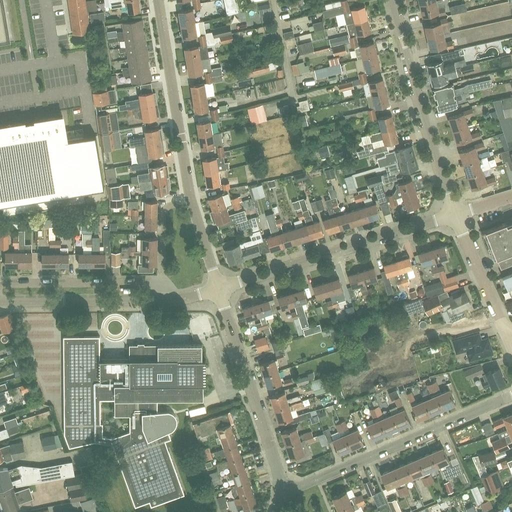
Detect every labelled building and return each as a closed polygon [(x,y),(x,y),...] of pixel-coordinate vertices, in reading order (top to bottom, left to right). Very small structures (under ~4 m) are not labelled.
[(68,0),(72,23),(87,21),(84,0),(68,0)] [(91,0),(86,1),(87,12),(97,10),(95,0),(91,0)] [(140,10),(138,0),(123,0),(110,2),(111,9),(128,6),(129,12),(140,10)] [(238,12),(234,0),(223,0),(227,15),(238,12)] [(303,5),(301,0),(287,0),(290,9),(303,5)] [(438,9),(436,1),(420,5),(423,16),(438,13),(439,15),(446,14),(444,8),(438,9)] [(343,11),(342,6),(323,11),(324,18),(344,13),(345,18),(346,24),(367,19),(364,6),(349,9),(349,10),(343,11)] [(181,25),(195,23),(193,9),(179,11),(181,25)] [(104,12),(90,14),(92,23),(106,21),(104,12)] [(452,21),(448,22),(447,18),(440,20),(441,22),(425,26),(428,38),(444,34),(446,34),(450,32),(449,27),(454,26),(452,21)] [(346,24),(350,37),(356,36),(358,35),(371,32),(367,19),(346,24)] [(114,37),(117,36),(144,32),(142,20),(122,23),(123,31),(117,32),(116,30),(114,31),(113,29),(107,30),(108,37),(114,36),(114,37)] [(72,23),(74,35),(89,33),(87,21),(72,23)] [(205,33),(203,21),(195,23),(181,25),(183,38),(196,36),(199,36),(199,41),(206,40),(212,39),(220,36),(232,34),(229,24),(212,28),(213,32),(205,33)] [(315,32),(324,29),(322,21),(313,23),(315,32)] [(144,32),(117,36),(118,41),(125,39),(126,47),(146,44),(144,32)] [(232,34),(220,36),(222,43),(233,40),(232,34)] [(446,34),(444,34),(428,38),(431,50),(446,46),(447,49),(454,47),(452,41),(446,42),(444,34),(446,34)] [(309,35),(297,38),(299,44),(310,41),(309,35)] [(340,37),(342,44),(350,42),(348,35),(340,37)] [(200,60),(210,58),(209,58),(207,45),(213,44),(212,39),(206,40),(199,41),(200,46),(198,46),(185,49),(187,62),(200,60)] [(357,60),(363,58),(377,55),(373,42),(359,46),(354,47),(357,60)] [(345,45),(332,48),(334,55),(346,52),(346,49),(352,47),(351,43),(344,44),(345,45)] [(146,44),(126,47),(119,48),(120,52),(126,51),(128,59),(147,56),(146,44)] [(312,45),(298,49),(300,54),(314,51),(312,45)] [(460,54),(459,49),(454,50),(454,51),(443,53),(445,60),(461,55),(461,54),(460,54)] [(377,55),(363,58),(367,72),(380,68),(377,55)] [(147,56),(128,59),(129,67),(122,68),(123,72),(149,68),(147,56)] [(211,71),(205,73),(205,78),(212,77),(212,76),(222,74),(221,66),(211,68),(210,58),(200,60),(187,62),(189,75),(202,73),(202,72),(211,71)] [(294,75),(308,71),(305,61),(292,65),(294,75)] [(428,67),(427,67),(428,71),(429,71),(430,75),(456,68),(454,63),(444,66),(443,61),(432,63),(432,64),(427,65),(428,67)] [(342,72),(340,64),(326,67),(328,75),(342,72)] [(456,68),(430,75),(431,79),(430,79),(431,83),(432,83),(433,85),(448,81),(447,76),(457,73),(457,75),(462,73),(463,74),(475,70),(474,68),(473,64),(466,66),(456,68)] [(246,77),(270,71),(268,65),(245,71),(246,77)] [(149,68),(123,72),(123,76),(130,75),(131,83),(151,80),(149,68)] [(456,87),(474,83),(473,77),(454,82),(456,87)] [(255,85),(258,97),(283,91),(280,79),(255,85)] [(369,82),(372,95),(386,92),(382,79),(369,82)] [(340,92),(354,88),(353,86),(352,81),(338,84),(340,92)] [(447,86),(433,90),(435,100),(461,93),(466,92),(468,92),(473,91),(487,87),(485,81),(468,84),(462,87),(454,90),(453,85),(448,87),(447,86)] [(193,99),(206,97),(204,83),(191,86),(193,99)] [(107,91),(94,93),(93,93),(95,106),(114,103),(112,90),(107,91)] [(468,92),(466,92),(468,100),(470,99),(475,98),(473,91),(468,92)] [(119,110),(128,109),(141,107),(157,105),(155,93),(153,93),(153,92),(139,94),(140,98),(125,101),(125,104),(118,105),(119,110)] [(372,95),(376,108),(389,105),(386,92),(372,95)] [(461,93),(435,100),(438,111),(453,107),(457,106),(456,104),(457,103),(457,102),(457,100),(462,99),(461,93)] [(511,95),(493,100),(498,116),(504,133),(507,141),(511,139),(511,117),(511,115),(511,95)] [(206,97),(193,99),(195,112),(208,110),(206,97)] [(297,102),(299,111),(310,109),(308,99),(297,102)] [(250,118),(252,124),(262,121),(261,116),(265,115),(262,104),(252,107),(254,117),(250,118)] [(157,105),(141,107),(128,109),(129,115),(135,114),(135,117),(143,119),(143,120),(157,118),(157,116),(159,116),(157,105)] [(453,131),(468,126),(465,117),(474,114),(472,109),(462,112),(463,113),(448,118),(453,131)] [(99,133),(112,131),(110,113),(97,115),(99,133)] [(381,131),(395,128),(391,115),(378,118),(381,131)] [(0,205),(2,205),(3,216),(86,202),(84,191),(104,188),(96,135),(66,140),(62,117),(0,126),(0,205)] [(218,133),(212,134),(210,121),(197,123),(199,136),(212,134),(218,133)] [(468,126),(453,131),(457,144),(471,139),(472,140),(481,137),(480,132),(471,135),(468,126)] [(145,130),(146,136),(132,138),(133,146),(141,145),(147,144),(161,141),(160,136),(162,136),(161,129),(159,129),(159,128),(145,130)] [(373,147),(357,152),(359,158),(378,153),(384,151),(383,146),(385,145),(398,141),(395,128),(381,131),(369,135),(371,142),(372,142),(373,147)] [(100,134),(102,151),(108,150),(115,149),(113,132),(100,134)] [(212,134),(199,136),(201,150),(214,147),(213,139),(220,137),(219,133),(218,133),(212,134)] [(147,144),(149,157),(163,155),(161,141),(147,144)] [(474,147),(460,151),(464,164),(479,159),(476,150),(485,147),(483,142),(473,145),(474,147)] [(385,154),(386,156),(377,159),(380,167),(385,165),(385,166),(407,159),(415,157),(412,145),(395,150),(395,151),(385,154)] [(510,153),(511,153),(510,150),(500,153),(503,160),(511,157),(510,153)] [(387,173),(381,175),(366,179),(369,188),(374,186),(379,185),(383,183),(390,182),(397,180),(395,173),(400,171),(401,172),(418,167),(415,157),(407,159),(385,166),(387,173)] [(487,157),(479,159),(464,164),(464,165),(465,165),(468,176),(483,171),(488,169),(491,168),(487,157)] [(203,160),(205,173),(218,171),(229,169),(228,163),(217,164),(216,158),(203,160)] [(152,172),(149,173),(144,173),(144,175),(138,176),(139,182),(167,177),(166,172),(168,172),(167,166),(165,166),(165,164),(151,166),(152,172)] [(333,167),(325,169),(328,179),(336,177),(333,167)] [(220,184),(218,171),(205,173),(207,187),(220,184)] [(483,171),(468,176),(472,189),(486,185),(486,186),(496,183),(495,177),(486,180),(483,171)] [(307,179),(305,173),(294,176),(296,182),(307,179)] [(116,174),(106,175),(108,186),(118,184),(116,174)] [(167,183),(167,177),(139,182),(140,190),(154,188),(155,193),(169,191),(168,189),(171,189),(170,183),(167,183)] [(403,196),(403,197),(416,192),(412,179),(395,184),(396,188),(394,193),(394,194),(387,196),(386,190),(381,192),(379,185),(374,186),(376,193),(380,205),(388,202),(389,201),(396,199),(396,198),(403,196)] [(109,198),(124,198),(122,184),(118,184),(108,186),(109,198)] [(251,187),(254,199),(265,195),(262,184),(251,187)] [(342,214),(340,207),(339,207),(335,196),(334,197),(331,186),(327,188),(331,198),(332,202),(334,209),(336,216),(340,229),(353,225),(349,211),(342,214)] [(366,189),(358,191),(361,201),(366,199),(366,198),(368,197),(366,189)] [(403,197),(405,202),(402,203),(405,212),(413,209),(412,207),(420,205),(416,192),(403,197)] [(222,194),(209,198),(213,211),(226,206),(222,194)] [(124,198),(111,199),(111,206),(124,206),(124,198)] [(304,198),(299,200),(298,200),(304,218),(306,225),(310,238),(323,234),(319,221),(313,223),(311,215),(310,216),(308,210),(307,210),(304,198)] [(334,209),(332,202),(331,198),(325,200),(330,218),(323,220),(327,233),(340,229),(336,216),(334,209)] [(321,199),(315,201),(318,210),(324,209),(321,199)] [(304,218),(298,200),(292,202),(295,210),(296,210),(299,220),(304,218)] [(146,201),(145,215),(157,214),(157,201),(146,201)] [(391,213),(388,202),(380,205),(383,215),(391,213)] [(362,207),(366,221),(380,217),(376,203),(362,207)] [(236,223),(247,220),(244,210),(229,215),(226,206),(213,211),(214,216),(212,216),(214,223),(216,222),(217,224),(217,223),(219,229),(235,223),(236,223)] [(366,221),(362,207),(349,211),(353,225),(366,221)] [(283,246),(273,213),(266,215),(272,235),(266,237),(270,250),(283,246)] [(280,218),(275,220),(273,213),(283,246),(297,242),(293,229),(283,232),(281,225),(282,224),(280,218)] [(145,228),(147,228),(157,228),(157,214),(145,215),(145,228)] [(236,223),(235,223),(238,231),(251,227),(253,226),(251,218),(247,220),(236,223)] [(508,226),(506,222),(485,230),(488,236),(485,237),(489,246),(491,245),(493,250),(491,251),(494,259),(496,258),(500,268),(511,263),(511,222),(510,223),(511,225),(508,226)] [(310,238),(306,225),(293,229),(297,242),(310,238)] [(99,237),(93,237),(92,237),(92,239),(92,247),(92,254),(92,265),(106,265),(106,255),(111,255),(110,244),(109,230),(103,230),(104,254),(99,254),(99,237)] [(229,263),(230,263),(232,265),(237,263),(237,261),(244,259),(244,258),(259,254),(260,253),(258,244),(263,242),(262,239),(260,232),(253,234),(252,234),(250,235),(252,240),(253,245),(246,248),(244,242),(239,244),(237,244),(235,245),(225,248),(227,256),(226,257),(227,262),(229,262),(229,263)] [(0,238),(0,248),(9,248),(9,238),(0,238)] [(143,238),(143,251),(157,251),(157,238),(143,238)] [(431,250),(435,261),(448,257),(444,246),(431,250)] [(435,261),(431,250),(419,254),(422,265),(429,263),(434,276),(439,275),(435,261)] [(157,251),(143,251),(143,265),(148,265),(153,265),(157,265),(157,251)] [(19,266),(19,252),(5,252),(5,266),(19,266)] [(19,252),(19,266),(32,266),(32,252),(19,252)] [(111,253),(111,266),(121,266),(120,253),(111,253)] [(55,265),(55,254),(42,254),(42,265),(55,265)] [(69,254),(55,254),(55,265),(69,266),(69,254)] [(79,265),(92,265),(92,254),(84,254),(79,254),(79,265)] [(403,259),(396,261),(400,272),(404,285),(407,284),(409,284),(407,278),(409,277),(407,270),(411,268),(413,268),(412,268),(409,257),(408,257),(407,254),(402,256),(403,259)] [(387,276),(382,277),(384,282),(389,280),(388,275),(394,274),(400,292),(406,290),(404,285),(400,272),(396,261),(384,264),(385,270),(387,276)] [(374,268),(361,271),(364,283),(377,279),(374,268)] [(364,283),(361,271),(348,275),(352,287),(360,284),(364,298),(369,296),(367,289),(364,283)] [(511,273),(509,275),(509,274),(508,274),(508,275),(502,277),(507,290),(509,289),(511,296),(511,273)] [(326,282),(329,294),(342,290),(339,279),(326,282)] [(456,279),(442,283),(444,290),(459,286),(456,279)] [(427,297),(444,292),(441,281),(424,286),(427,297)] [(329,294),(326,282),(313,286),(316,297),(329,294)] [(423,287),(416,290),(418,296),(425,294),(423,287)] [(294,305),(296,311),(298,318),(304,316),(300,303),(307,301),(304,289),(291,293),(294,305)] [(437,296),(434,297),(440,309),(443,308),(444,309),(446,308),(452,321),(465,315),(462,308),(470,304),(465,292),(457,296),(456,294),(450,297),(440,302),(437,296)] [(294,305),(291,293),(278,297),(282,308),(294,305)] [(421,298),(397,307),(401,317),(425,308),(428,314),(440,309),(434,297),(422,302),(421,298)] [(259,315),(261,322),(263,328),(264,328),(268,327),(264,314),(272,311),(270,304),(269,300),(268,300),(256,304),(259,315)] [(259,315),(256,304),(243,308),(246,319),(259,315)] [(0,324),(3,333),(15,329),(10,314),(0,317),(0,324)] [(314,333),(312,327),(304,329),(306,336),(314,333)] [(481,340),(479,333),(453,341),(456,353),(467,350),(470,359),(479,357),(480,358),(485,356),(485,355),(492,353),(487,338),(481,340)] [(205,383),(205,368),(205,360),(206,360),(206,359),(202,360),(202,344),(201,344),(159,344),(158,344),(158,345),(144,345),(144,347),(138,347),(138,345),(130,345),(130,344),(129,344),(130,358),(100,358),(100,335),(84,335),(84,338),(79,338),(79,335),(64,336),(64,434),(69,448),(94,442),(112,444),(135,507),(150,501),(149,499),(152,498),(155,498),(157,499),(160,499),(163,499),(168,497),(169,500),(184,494),(169,450),(167,451),(163,441),(171,438),(168,431),(172,430),(174,428),(176,425),(177,422),(176,419),(176,416),(174,414),(171,412),(169,411),(158,411),(157,398),(176,398),(176,400),(181,400),(181,398),(203,398),(203,384),(206,384),(206,383),(205,383)] [(281,348),(277,339),(271,341),(274,350),(281,348)] [(269,347),(267,340),(255,344),(258,351),(269,347)] [(12,345),(14,352),(21,350),(19,343),(12,345)] [(430,347),(431,353),(438,351),(437,345),(430,347)] [(26,363),(22,351),(13,354),(15,357),(16,357),(19,365),(26,363)] [(260,364),(264,375),(278,371),(276,364),(275,359),(260,364)] [(26,363),(12,368),(15,377),(29,372),(26,363)] [(480,364),(464,371),(467,379),(484,372),(480,364)] [(491,385),(493,387),(505,382),(498,368),(486,373),(482,375),(485,381),(482,382),(484,388),(491,385)] [(280,377),(278,371),(264,375),(268,387),(282,383),(280,377)] [(307,376),(295,379),(297,386),(309,383),(307,376)] [(332,391),(334,390),(330,376),(318,379),(320,384),(318,384),(320,393),(331,389),(332,391)] [(441,393),(436,381),(432,383),(437,395),(442,409),(455,404),(449,390),(441,393)] [(31,382),(20,386),(22,393),(34,389),(31,382)] [(437,395),(432,383),(427,385),(430,392),(429,393),(431,397),(424,400),(430,414),(442,409),(437,395)] [(397,406),(396,407),(398,411),(392,414),(398,428),(410,423),(404,409),(399,397),(396,389),(388,393),(391,400),(394,399),(397,406)] [(287,400),(285,392),(270,396),(275,409),(289,405),(301,401),(300,396),(287,400)] [(412,392),(406,394),(410,401),(415,399),(412,392)] [(430,414),(424,400),(412,406),(418,420),(430,414)] [(289,405),(275,409),(279,422),(298,416),(300,421),(317,415),(316,410),(310,412),(310,411),(298,415),(295,408),(303,405),(301,401),(289,405)] [(392,414),(384,418),(379,406),(374,408),(385,434),(398,428),(392,414)] [(369,410),(375,422),(367,425),(373,439),(385,434),(374,408),(369,410)] [(15,417),(16,417),(4,422),(6,429),(18,425),(17,422),(30,417),(29,412),(15,417)] [(224,448),(238,444),(227,412),(193,423),(197,435),(217,429),(219,436),(220,436),(224,448)] [(508,429),(511,427),(511,412),(503,417),(492,422),(495,428),(506,424),(508,429)] [(340,423),(343,430),(345,435),(351,448),(363,443),(357,429),(350,432),(345,420),(340,422),(340,423)] [(486,436),(494,432),(490,422),(482,426),(486,436)] [(338,431),(331,434),(328,428),(323,431),(328,443),(333,441),(339,454),(351,448),(345,435),(343,430),(340,423),(336,424),(335,425),(338,431)] [(20,431),(18,425),(6,429),(8,435),(20,431)] [(511,427),(508,429),(510,434),(492,441),(496,453),(509,448),(507,443),(511,440),(511,427)] [(302,440),(301,435),(299,436),(296,428),(282,432),(286,445),(300,441),(302,440)] [(54,435),(42,438),(44,450),(57,447),(54,435)] [(302,440),(300,441),(286,445),(290,458),(305,454),(302,445),(304,445),(302,440)] [(0,460),(3,459),(4,462),(13,458),(14,459),(26,457),(23,442),(10,444),(0,447),(0,460)] [(238,444),(224,448),(214,452),(215,456),(217,457),(220,456),(222,457),(226,455),(228,460),(242,456),(238,444)] [(201,450),(203,456),(207,455),(207,454),(210,452),(209,448),(201,450)] [(450,460),(449,461),(443,448),(431,453),(436,467),(444,463),(446,467),(442,469),(446,480),(463,472),(459,463),(453,465),(450,460)] [(495,451),(479,455),(472,457),(480,477),(481,477),(487,474),(484,465),(497,461),(495,451)] [(207,455),(203,456),(205,460),(212,458),(210,453),(210,452),(207,454),(207,455)] [(436,467),(431,453),(418,458),(426,477),(431,475),(432,475),(430,469),(436,467)] [(242,456),(228,460),(216,464),(218,470),(230,467),(232,472),(245,468),(242,456)] [(426,477),(418,458),(406,463),(412,477),(420,474),(422,479),(426,477)] [(0,488),(13,484),(13,483),(15,482),(17,486),(75,475),(72,461),(42,467),(22,465),(22,464),(16,466),(15,465),(13,466),(12,468),(8,469),(8,468),(0,467),(0,488)] [(412,477),(406,463),(393,469),(402,488),(406,486),(404,481),(412,477)] [(245,468),(232,472),(227,474),(229,479),(234,478),(236,484),(249,480),(245,468)] [(402,488),(393,469),(381,474),(386,487),(382,488),(385,495),(397,489),(402,488)] [(214,477),(218,476),(216,472),(209,474),(211,480),(215,479),(214,477)] [(487,474),(481,477),(487,494),(495,491),(501,488),(505,487),(504,484),(497,486),(492,472),(487,474)] [(68,489),(84,486),(81,474),(66,477),(68,489)] [(215,479),(211,480),(212,485),(220,482),(218,476),(214,477),(215,479)] [(249,480),(236,484),(231,486),(234,498),(253,491),(249,480)] [(370,480),(363,483),(368,497),(375,494),(370,480)] [(478,485),(471,488),(478,503),(484,500),(478,485)] [(86,499),(84,486),(68,489),(71,502),(86,499)] [(32,499),(30,490),(31,490),(30,487),(19,491),(15,493),(13,489),(0,493),(0,503),(2,511),(7,511),(20,508),(19,504),(18,502),(22,500),(23,502),(32,499)] [(253,491),(234,498),(238,510),(257,504),(253,491)] [(354,496),(349,499),(346,491),(332,497),(338,510),(351,504),(356,502),(354,497),(354,496)] [(354,497),(356,502),(364,499),(362,494),(354,497)] [(222,501),(225,500),(224,495),(217,498),(218,503),(222,502),(222,501)] [(375,500),(377,505),(378,507),(386,503),(384,497),(375,500)] [(402,511),(396,497),(387,501),(392,511),(402,511)] [(96,511),(92,498),(80,502),(83,511),(96,511)] [(366,504),(364,499),(356,502),(358,507),(366,504)] [(489,499),(485,501),(488,509),(493,507),(489,499)] [(227,506),(225,500),(222,501),(222,502),(218,503),(221,511),(227,511),(226,506),(227,506)] [(483,511),(488,509),(485,501),(484,502),(480,504),(483,511)] [(356,502),(351,504),(338,510),(338,511),(354,511),(354,510),(359,508),(358,507),(356,502)]
